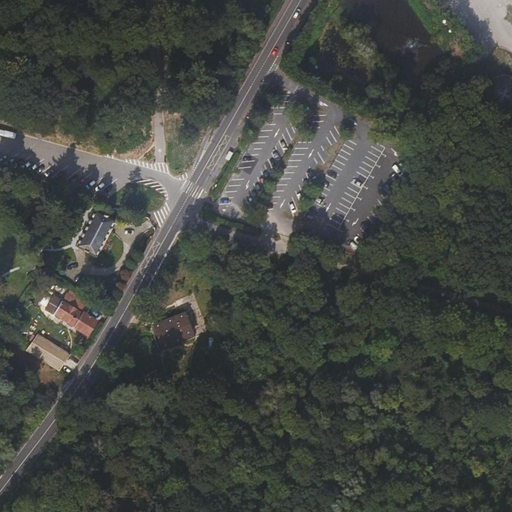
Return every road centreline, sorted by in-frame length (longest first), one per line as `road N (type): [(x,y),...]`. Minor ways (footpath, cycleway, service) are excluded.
road 1 (secondary): [(188,196),(112,331),(0,490)]
road 2 (secondary): [(188,196),(300,0)]
road 3 (track): [(333,263),(511,310)]
